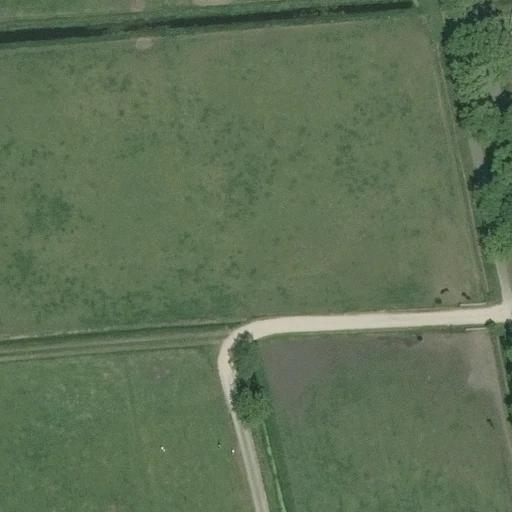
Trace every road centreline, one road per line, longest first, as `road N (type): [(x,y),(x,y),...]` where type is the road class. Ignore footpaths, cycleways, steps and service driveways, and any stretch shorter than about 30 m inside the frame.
road 1 (track): [(236,343),(0,356)]
road 2 (unclassified): [(511,181),(473,0)]
